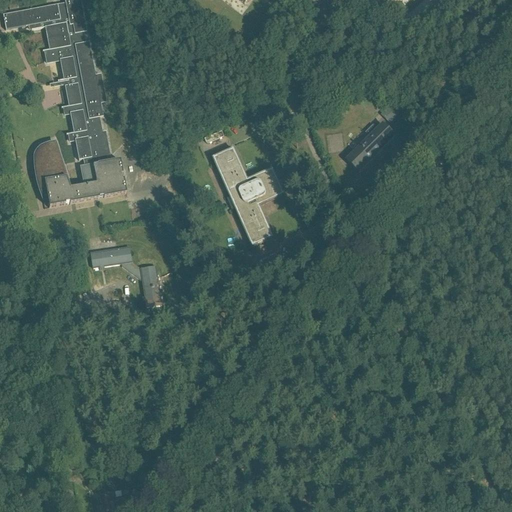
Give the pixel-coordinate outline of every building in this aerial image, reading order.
[(78,162),(85,161),(86,167),(80,168),(83,187),(69,190),(54,144),(43,148),(41,149),(40,150),(39,151),(37,152),(36,153),(36,155),(35,157),(35,158),(35,160),(35,162),(42,200),(47,199),(49,209),(65,206),(65,205),(69,204),(69,205),(99,200),(99,199),(103,198),(103,199),(126,195),(123,180),(122,181),(121,176),(122,176),(120,162),(111,163),(105,133),(102,133),(99,119),(103,118),(100,104),(105,103),(101,78),(96,79),(89,44),(85,44),(84,34),(87,34),(80,0),(64,0),(65,5),(3,17),(6,32),(31,27),(32,32),(45,29),(49,52),(45,53),(47,64),(60,62),(63,82),(68,81),(69,87),(64,88),(68,108),(63,109),(65,116),(70,115),(73,135),(68,136),(70,143),(75,142),(78,162)] [(392,11),(385,2),(380,7),(387,16),(392,11)] [(381,117),(391,126),(400,116),(390,107),(381,117)] [(365,134),(370,138),(347,161),(359,174),(395,138),(383,125),(378,130),(373,126),(365,134)] [(224,137),(223,136),(222,133),(205,140),(206,144),(207,144),(207,145),(208,145),(209,145),(223,139),(223,138),(224,138),(224,137)] [(253,248),(269,241),(272,239),(272,240),(273,240),(272,238),(259,208),(264,205),(263,203),(271,200),(272,202),(284,196),(273,171),(262,176),(263,178),(254,182),(253,180),(248,183),(234,151),(233,151),(233,152),(215,160),(214,159),(213,160),(216,166),(220,165),(231,190),(228,192),(231,199),(228,200),(233,210),(235,209),(239,217),(242,215),(253,240),(250,242),(253,249),(254,248),(253,248)] [(141,271),(133,264),(130,248),(90,256),(93,271),(100,270),(101,272),(105,272),(104,269),(120,267),(143,283),(141,271)] [(260,263),(260,264),(261,268),(262,268),(279,260),(277,257),(277,256),(276,256),(275,256),(274,256),(261,262),(260,262),(260,263)] [(141,271),(143,283),(145,299),(142,299),(143,304),(146,304),(147,310),(163,307),(156,268),(141,271)] [(124,454),(121,454),(109,455),(109,463),(122,462),(125,462),(124,454)] [(123,498),(113,499),(113,498),(99,500),(100,511),(114,511),(114,507),(124,505),(123,498)]
